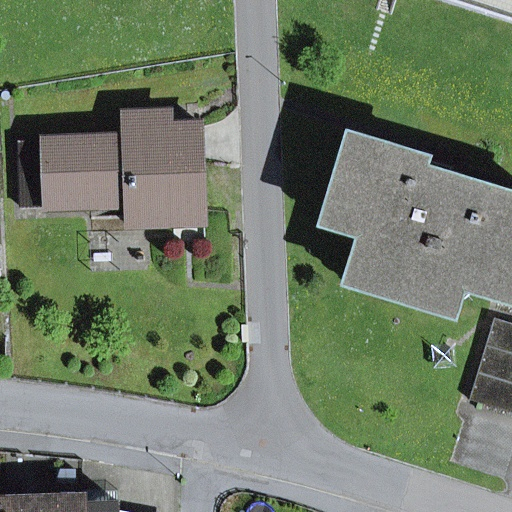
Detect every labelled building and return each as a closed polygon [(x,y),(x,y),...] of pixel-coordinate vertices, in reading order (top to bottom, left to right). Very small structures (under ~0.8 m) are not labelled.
[(174,224),(173,193),(204,192),(201,126),(156,128),(155,114),(125,116),(126,139),(19,143),(22,209),(128,205),(129,225),(174,224)] [(466,276),(511,290),(511,197),(422,170),(425,160),(351,138),(326,217),(365,229),(362,239),(350,277),(390,289),(388,296),(454,316),(461,290),(466,276)] [(365,229),(326,217),(324,224),(323,227),(325,228),(362,239),(365,229)] [(511,290),(466,276),(461,290),(511,304),(511,290)] [(348,284),(347,287),(349,287),(387,299),(388,296),(390,289),(350,277),(348,284)] [(486,346),(511,354),(511,324),(495,319),(486,346)] [(511,354),(486,346),(478,374),(511,384),(511,354)] [(511,384),(478,374),(470,401),(511,413),(511,384)] [(83,505),(83,501),(7,504),(7,511),(119,511),(119,504),(83,505)]
